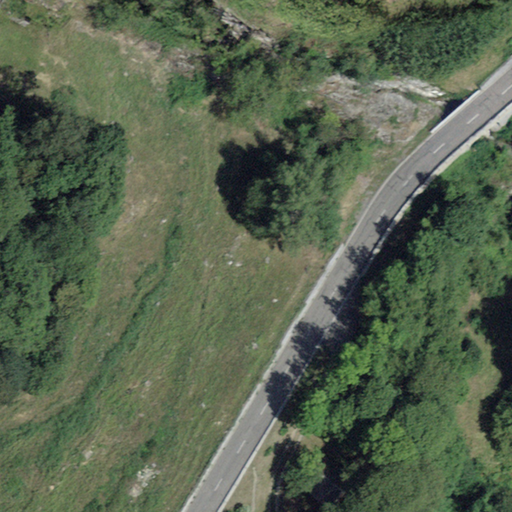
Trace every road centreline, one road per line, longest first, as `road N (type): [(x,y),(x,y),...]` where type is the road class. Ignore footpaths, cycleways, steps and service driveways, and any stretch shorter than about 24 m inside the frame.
road 1 (tertiary): [(207,511),(384,218),(418,173),(511,91)]
road 2 (track): [(330,307),(345,332),(277,475),(273,511)]
